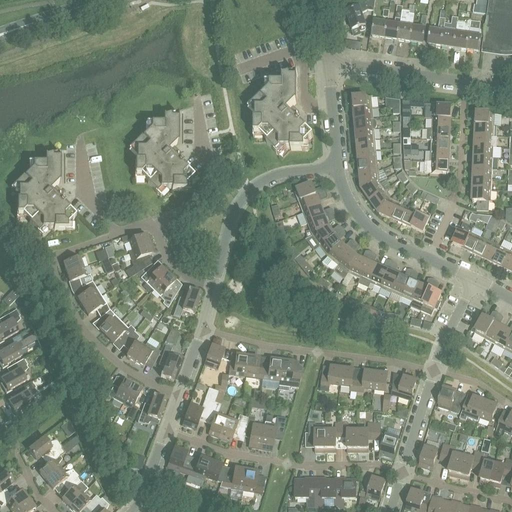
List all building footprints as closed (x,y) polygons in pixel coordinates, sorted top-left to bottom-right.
[(366,26),(367,26),(362,13),(368,11),(373,12),(375,3),(375,0),(371,0),(359,4),(360,7),(347,12),(353,31),(359,28),(360,30),(362,31),(366,30),(367,28),(366,26)] [(511,0),(490,0),(490,4),(490,9),(484,47),(496,49),(496,53),(501,54),(507,54),(511,54),(511,53),(511,0)] [(395,25),(388,24),(386,39),(397,41),(400,26),(402,11),(402,8),(398,7),(395,25)] [(406,42),(411,43),(413,28),(415,15),(410,14),(410,12),(402,11),(400,26),(397,41),(406,42)] [(445,25),(444,32),(442,48),(455,50),(457,34),(459,23),(458,23),(458,19),(452,18),(451,26),(445,25)] [(436,47),(442,48),(444,32),(445,25),(446,20),(440,19),(438,31),(431,30),(429,46),(436,47)] [(459,23),(457,34),(455,50),(467,52),(470,36),(471,30),(472,21),(466,20),(465,24),(459,23)] [(373,37),(386,39),(388,24),(375,22),(373,37)] [(413,28),(411,43),(418,44),(420,45),(424,45),(427,30),(426,30),(421,29),(413,28)] [(471,30),(470,36),(467,52),(481,54),(483,38),(484,32),(480,31),(471,30)] [(305,145),(310,140),(312,138),(296,122),(296,114),(291,108),(297,104),(298,104),(298,74),(297,74),(297,75),(284,78),(283,78),(283,85),(273,85),(273,84),(266,84),(266,85),(270,85),(271,91),(263,98),(262,97),(254,105),(253,105),(248,110),(249,110),(252,107),(256,111),(256,122),(255,122),(255,133),(254,133),(254,140),(255,140),(255,135),(260,135),(268,143),(267,144),(275,152),(274,153),(279,157),(280,157),(277,154),(281,150),(291,150),(291,151),(303,151),(303,152),(310,151),(305,151),(305,145)] [(353,99),(354,111),(373,109),(371,98),(373,98),(354,99),(354,97),(353,97),(353,99)] [(432,120),(450,121),(451,107),(450,107),(450,109),(426,108),(425,119),(432,120)] [(373,109),(354,111),(355,122),(374,120),(373,109)] [(476,126),(494,127),(495,116),(496,116),(477,115),(477,112),(476,126)] [(151,131),(147,135),(144,138),(142,137),(134,145),(129,150),(130,151),(133,147),(137,151),(137,162),(135,162),(135,173),(135,180),(136,180),(136,176),(141,176),(148,183),(147,184),(155,192),(155,193),(160,198),(161,197),(157,194),(161,190),(172,190),(172,191),(183,191),(183,192),(190,192),(190,191),(186,191),(186,186),(193,178),(177,162),(177,155),(172,149),(178,144),(178,145),(178,114),(177,115),(164,119),(164,118),(163,118),(163,125),(154,125),(147,125),(147,126),(151,126),(151,131)] [(374,120),(355,122),(356,132),(375,131),(374,130),(376,128),(377,127),(376,123),(375,121),(374,120)] [(432,120),(432,131),(450,131),(450,121),(432,120)] [(476,126),(476,137),(494,138),(494,127),(476,126)] [(376,141),(375,131),(356,132),(357,143),(376,141)] [(432,131),(431,141),(449,142),(450,131),(432,131)] [(496,139),(494,138),(476,137),(475,148),(493,149),(495,147),(496,145),(497,142),(496,139)] [(357,143),(358,154),(377,152),(376,141),(357,143)] [(431,152),(449,153),(449,142),(431,141),(431,152)] [(493,159),(493,149),(475,148),(475,159),(493,159)] [(378,163),(377,152),(358,154),(359,165),(378,163)] [(431,152),(430,163),(448,164),(449,153),(431,152)] [(43,230),(50,230),(54,230),(54,231),(65,231),(72,231),(72,230),(68,230),(68,225),(75,217),(59,201),(59,194),(54,188),(60,183),(60,184),(61,184),(61,154),(60,154),(60,155),(46,158),(46,165),(36,165),(36,164),(29,164),(29,165),(33,165),(33,171),(26,178),(24,177),(16,185),(11,190),(12,190),(15,187),(19,191),(19,202),(17,202),(17,213),(17,220),(18,220),(18,215),(23,215),(31,223),(29,224),(38,232),(37,232),(42,237),(43,237),(39,233),(43,230)] [(475,159),(474,169),(492,170),(493,159),(475,159)] [(359,165),(360,175),(379,174),(378,163),(359,165)] [(425,174),(428,174),(447,175),(447,177),(448,177),(448,164),(430,163),(425,163),(425,174)] [(474,169),(474,180),(492,181),(492,170),(474,169)] [(400,181),(406,177),(403,173),(397,177),(400,181)] [(380,184),(379,174),(360,175),(362,190),(380,184)] [(406,177),(400,181),(403,186),(408,181),(406,177)] [(491,192),(492,181),(474,180),(473,191),(491,192)] [(362,190),(370,202),(385,192),(380,184),(362,190)] [(410,192),(414,187),(411,184),(406,189),(410,192)] [(299,204),(316,197),(312,186),(311,185),(309,185),(307,186),(307,188),(295,193),(299,204)] [(414,187),(410,192),(413,196),(418,191),(414,187)] [(473,202),(477,202),(477,212),(489,213),(489,203),(492,203),(492,202),(491,202),(491,192),(473,191),(472,205),(473,205),(473,202)] [(391,200),(385,192),(370,202),(379,214),(391,200)] [(440,201),(428,195),(425,201),(437,206),(440,201)] [(319,203),(316,197),(299,204),(303,214),(321,208),(319,203)] [(400,204),(391,200),(379,214),(393,221),(400,204)] [(401,204),(400,204),(393,221),(402,225),(410,208),(409,208),(408,210),(400,206),(401,204)] [(303,214),(308,225),(325,219),(322,213),(321,208),(303,214)] [(402,225),(412,230),(420,213),(410,208),(402,225)] [(430,217),(420,213),(412,230),(425,235),(423,234),(431,216),(430,216),(430,217)] [(472,215),(469,222),(471,222),(476,225),(478,221),(479,218),(480,217),(475,216),(474,216),(472,215)] [(479,218),(478,221),(488,226),(492,218),(480,217),(479,218)] [(308,240),(312,237),(329,228),(325,219),(308,225),(310,232),(306,233),(308,240)] [(498,229),(501,223),(493,219),(488,228),(496,232),(498,229)] [(279,235),(286,234),(284,229),(287,228),(286,224),(277,227),(279,235)] [(451,244),(464,250),(471,234),(473,230),(464,225),(462,228),(459,226),(456,234),(458,235),(454,245),(452,244),(451,244)] [(331,232),(329,228),(312,237),(320,248),(335,237),(331,232)] [(471,234),(464,250),(474,255),(481,239),(471,234)] [(132,252),(128,253),(152,245),(149,236),(129,242),(132,252)] [(328,259),(341,246),(338,242),(335,237),(320,248),(328,259)] [(483,260),(491,243),(481,239),(474,255),(483,260)] [(483,260),(493,264),(501,248),(491,243),(483,260)] [(146,258),(149,257),(155,255),(152,245),(128,253),(133,268),(126,273),(130,279),(146,269),(142,264),(147,261),(146,258)] [(345,249),(341,246),(328,259),(323,263),(328,268),(332,262),(338,267),(349,253),(345,249)] [(111,247),(104,250),(106,255),(108,260),(115,258),(111,247)] [(511,252),(501,248),(493,264),(503,269),(511,252)] [(503,269),(511,273),(511,253),(511,252),(503,269)] [(348,275),(358,259),(349,253),(338,267),(334,272),(345,281),(348,275)] [(298,265),(304,260),(300,256),(295,261),(298,265)] [(67,275),(84,269),(81,259),(63,265),(67,275)] [(360,280),(368,264),(358,259),(348,275),(360,280)] [(304,260),(298,265),(301,268),(307,264),(304,260)] [(369,289),(371,285),(378,268),(368,264),(360,280),(358,285),(369,289)] [(381,289),(389,273),(378,268),(371,285),(369,289),(371,291),(373,290),(375,287),(381,289)] [(90,277),(87,278),(84,269),(67,275),(70,284),(79,281),(82,289),(93,283),(90,277)] [(153,291),(168,276),(161,269),(154,276),(149,271),(141,279),(153,291)] [(381,289),(392,294),(399,277),(394,275),(389,273),(381,289)] [(175,283),(168,276),(153,291),(164,302),(163,304),(168,310),(177,295),(171,288),(175,283)] [(402,299),(409,282),(404,280),(399,277),(392,294),(402,299)] [(322,288),(326,282),(322,279),(318,284),(322,288)] [(326,282),(322,288),(326,291),(330,285),(326,282)] [(412,303),(420,287),(415,284),(409,282),(402,299),(412,303)] [(77,300),(83,309),(101,297),(93,283),(82,289),(86,295),(77,300)] [(9,308),(21,295),(18,287),(3,302),(9,308)] [(421,313),(423,308),(430,291),(420,287),(412,303),(410,308),(421,313)] [(129,296),(125,291),(121,294),(125,299),(129,296)] [(189,293),(186,301),(185,304),(179,301),(173,317),(180,320),(183,311),(194,316),(202,296),(189,291),(188,293),(189,293)] [(438,303),(441,296),(430,291),(423,308),(421,313),(431,317),(435,310),(437,311),(441,304),(438,303)] [(343,304),(348,307),(351,301),(353,297),(349,295),(347,298),(343,304)] [(88,317),(107,306),(101,297),(83,309),(88,317)] [(365,307),(363,314),(365,314),(370,316),(372,310),(368,308),(365,307)] [(372,310),(370,316),(374,318),(376,319),(379,312),(377,312),(372,310)] [(16,311),(1,320),(5,326),(0,328),(0,345),(6,342),(5,340),(18,333),(15,326),(21,320),(19,318),(20,317),(16,311)] [(103,328),(99,332),(106,339),(121,323),(110,312),(97,322),(103,328)] [(485,340),(494,324),(480,317),(471,333),(475,335),(485,340)] [(106,339),(113,346),(117,342),(123,348),(136,332),(131,327),(128,330),(121,323),(106,339)] [(499,327),(494,324),(485,340),(495,346),(504,330),(499,327)] [(505,351),(511,338),(511,334),(509,333),(504,330),(495,346),(505,351)] [(20,335),(5,344),(9,350),(0,354),(0,366),(2,370),(10,366),(9,365),(22,357),(18,349),(22,347),(20,344),(24,341),(20,335)] [(475,342),(467,338),(463,345),(471,349),(475,342)] [(127,358),(135,363),(145,347),(136,342),(127,358)] [(146,345),(145,347),(135,363),(144,368),(147,363),(154,367),(159,353),(146,345)] [(173,382),(181,362),(183,356),(171,352),(172,350),(165,347),(160,363),(166,366),(162,376),(161,376),(160,378),(173,382)] [(205,367),(217,371),(224,352),(212,347),(205,367)] [(484,351),(479,348),(475,354),(480,357),(484,351)] [(236,364),(230,363),(228,377),(245,379),(248,358),(237,357),(236,364)] [(259,359),(248,358),(245,379),(262,381),(264,367),(258,366),(259,359)] [(495,368),(499,362),(495,359),(491,365),(495,368)] [(1,382),(0,382),(0,384),(6,395),(13,391),(13,389),(26,382),(22,375),(28,370),(27,367),(28,366),(24,360),(9,369),(13,375),(1,381),(1,382)] [(262,381),(279,383),(281,362),(271,361),(270,368),(264,367),(262,381)] [(293,364),(281,362),(279,383),(278,387),(298,390),(304,370),(292,369),(293,364)] [(503,365),(499,362),(495,368),(499,371),(503,365)] [(330,385),(341,386),(343,370),(332,368),(330,379),(322,378),(321,391),(329,393),(330,385)] [(354,371),(343,370),(341,386),(351,388),(351,392),(357,393),(359,379),(353,378),(354,371)] [(375,391),(377,374),(366,373),(365,379),(359,379),(357,393),(364,393),(364,389),(375,391)] [(377,374),(375,391),(386,392),(388,375),(377,374)] [(392,396),(398,398),(410,402),(417,382),(404,378),(404,379),(394,376),(392,396)] [(222,378),(221,388),(220,392),(227,393),(228,384),(228,379),(222,378)] [(108,398),(123,406),(133,386),(125,382),(120,390),(114,387),(108,398)] [(20,397),(9,404),(7,405),(14,418),(21,413),(20,412),(33,404),(30,398),(36,392),(34,389),(35,389),(32,383),(17,391),(20,397)] [(142,391),(133,386),(123,406),(131,410),(127,418),(132,421),(138,410),(133,407),(142,391)] [(209,389),(202,411),(190,407),(183,427),(195,431),(200,418),(208,421),(209,419),(215,404),(219,393),(209,389)] [(456,393),(444,389),(438,409),(450,413),(459,416),(465,396),(456,393)] [(385,396),(384,405),(383,413),(389,413),(390,406),(391,399),(391,397),(385,396)] [(153,399),(154,399),(150,410),(144,407),(138,423),(144,426),(145,425),(148,426),(150,424),(158,426),(167,402),(154,397),(153,399)] [(478,423),(480,418),(486,402),(474,398),(468,414),(463,412),(460,419),(466,422),(467,418),(478,423)] [(486,402),(480,418),(491,423),(497,407),(486,402)] [(220,440),(227,421),(218,417),(218,416),(217,416),(221,406),(215,404),(209,419),(215,421),(209,436),(220,440)] [(511,415),(511,417),(504,414),(496,435),(502,438),(505,433),(511,436),(511,415)] [(237,424),(227,421),(220,440),(230,444),(234,432),(245,436),(247,424),(249,417),(248,417),(248,419),(239,416),(237,424)] [(249,449),(260,451),(264,429),(254,427),(255,419),(249,417),(247,424),(245,436),(251,439),(249,449)] [(265,423),(264,429),(260,451),(271,453),(275,431),(284,433),(288,421),(276,419),(275,426),(271,425),(271,424),(265,423)] [(457,427),(449,424),(447,431),(455,433),(457,427)] [(307,437),(307,449),(307,448),(316,448),(316,454),(326,454),(326,431),(326,426),(316,427),(316,425),(309,425),(309,437),(307,437)] [(336,431),(326,431),(326,454),(336,454),(336,439),(342,439),(342,425),(336,425),(336,431)] [(342,439),(348,439),(348,454),(358,454),(358,431),(348,431),(348,425),(342,425),(342,439)] [(368,431),(358,431),(358,454),(368,454),(368,439),(374,439),(374,425),(368,425),(368,431)] [(487,435),(492,437),(495,430),(489,428),(487,435)] [(399,440),(386,436),(380,456),(392,460),(399,440)] [(28,451),(36,461),(47,453),(51,457),(61,449),(63,448),(56,441),(49,444),(45,439),(36,446),(35,445),(28,451)] [(491,443),(484,441),(481,454),(488,455),(491,443)] [(444,446),(440,459),(446,461),(450,447),(444,446)] [(459,480),(464,457),(454,455),(456,449),(450,447),(446,461),(452,462),(449,477),(459,480)] [(432,472),(438,452),(426,448),(419,468),(432,472)] [(46,482),(62,470),(58,465),(62,461),(60,458),(65,454),(61,449),(51,457),(54,462),(40,474),(46,482)] [(180,474),(188,477),(192,465),(184,462),(187,454),(175,449),(168,469),(180,474)] [(478,468),(481,455),(475,453),(474,460),(464,457),(459,480),(468,482),(472,467),(478,468)] [(490,487),(495,465),(486,463),(487,456),(481,455),(478,468),(484,470),(480,485),(490,487)] [(204,483),(206,479),(211,463),(201,459),(198,467),(192,465),(188,477),(204,483)] [(143,464),(135,461),(132,469),(140,471),(143,464)] [(505,467),(495,465),(490,487),(500,490),(504,474),(509,476),(511,464),(511,462),(507,461),(505,467)] [(206,479),(216,482),(221,484),(227,471),(223,470),(222,471),(220,470),(222,466),(211,463),(206,479)] [(62,470),(46,482),(53,491),(64,483),(67,487),(78,477),(73,471),(65,474),(62,470)] [(227,470),(227,471),(221,484),(220,488),(243,492),(246,472),(235,470),(235,474),(233,473),(233,472),(227,471),(227,470)] [(257,473),(246,472),(243,492),(253,494),(253,495),(254,495),(254,494),(261,496),(261,497),(262,497),(265,477),(264,478),(257,477),(257,473)] [(0,502),(7,497),(3,492),(14,483),(6,473),(0,477),(0,502)] [(78,477),(67,487),(71,491),(62,501),(70,508),(84,495),(76,487),(81,483),(77,479),(78,477)] [(373,479),(367,499),(379,503),(385,483),(373,479)] [(316,509),(316,480),(308,480),(308,482),(296,482),(296,501),(307,501),(307,509),(316,509)] [(335,509),(336,480),(335,480),(335,482),(323,482),(323,480),(316,480),(316,509),(324,509),(324,501),(335,501),(335,509)] [(336,480),(335,509),(344,509),(344,501),(356,501),(356,482),(343,482),(343,480),(336,480)] [(406,511),(408,511),(419,511),(424,495),(412,491),(406,511)] [(15,511),(29,501),(22,493),(11,501),(7,497),(0,502),(0,508),(1,509),(7,505),(12,511),(15,511)] [(82,511),(88,506),(92,510),(102,500),(102,499),(100,501),(96,497),(91,502),(84,495),(70,508),(73,511),(82,511)] [(450,511),(452,503),(452,504),(440,501),(440,500),(433,498),(429,511),(450,511)] [(102,500),(92,510),(93,511),(105,511),(109,506),(102,500)] [(29,501),(15,511),(33,511),(36,510),(29,501)] [(470,511),(472,507),(471,507),(471,509),(459,506),(460,505),(452,503),(450,511),(470,511)]
